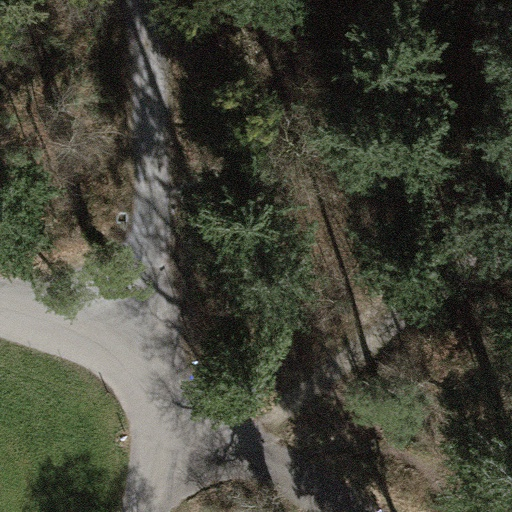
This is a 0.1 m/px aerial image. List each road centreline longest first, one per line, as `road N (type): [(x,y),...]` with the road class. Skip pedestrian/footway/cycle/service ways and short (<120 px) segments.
road 1 (track): [(163,387),(131,0)]
road 2 (track): [(163,387),(64,331),(0,315)]
road 3 (track): [(353,511),(244,441)]
road 4 (unclassified): [(143,511),(163,387)]
